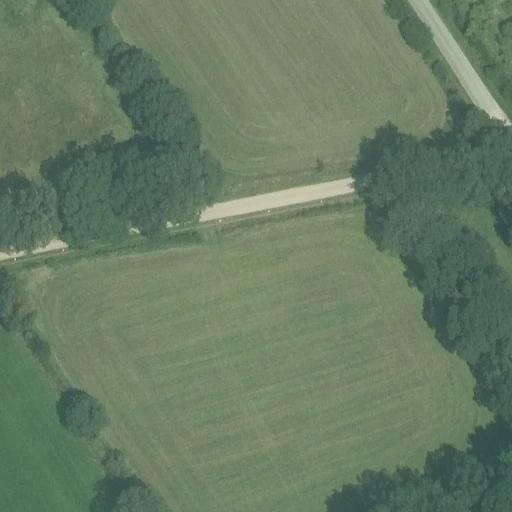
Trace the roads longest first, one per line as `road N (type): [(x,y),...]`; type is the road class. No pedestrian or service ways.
road 1 (track): [(511,153),(0,245)]
road 2 (unclassified): [(511,143),(419,0)]
